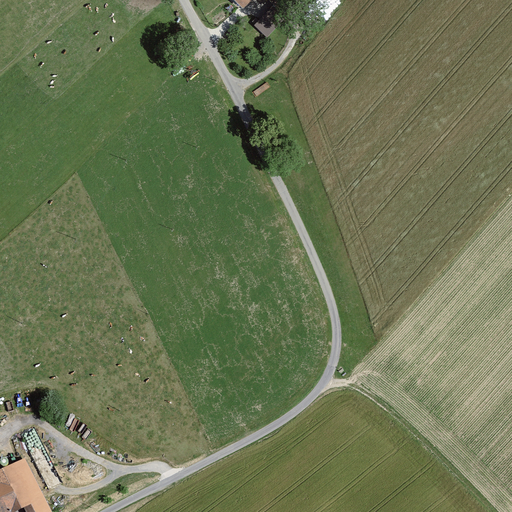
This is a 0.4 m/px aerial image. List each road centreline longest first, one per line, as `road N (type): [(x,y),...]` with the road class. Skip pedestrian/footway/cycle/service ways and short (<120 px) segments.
road 1 (unclassified): [(319,391),(335,357),(336,319),(323,274),(183,0)]
road 2 (residential): [(110,511),(290,416),(319,391)]
road 3 (track): [(0,431),(27,420),(42,424),(109,462),(154,466),(174,478)]
